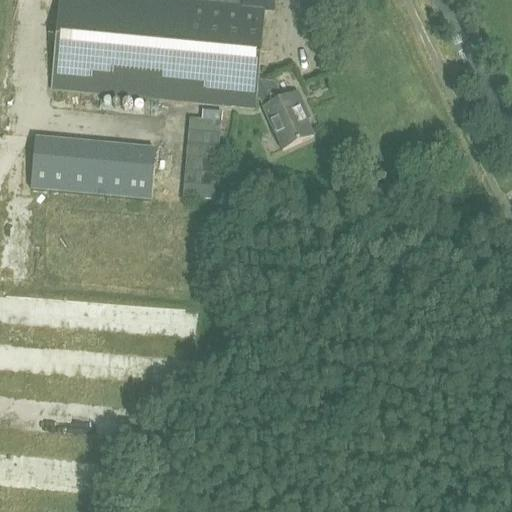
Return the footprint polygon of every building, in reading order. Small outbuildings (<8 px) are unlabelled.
[(257,83),(263,9),(272,10),(272,0),(242,0),(243,2),(221,0),(61,0),(54,90),(255,108),(256,92),(265,109),(285,150),(316,136),(304,110),(309,108),(301,92),(284,100),(274,84),(257,83)] [(223,124),(197,127),(199,140),(224,136),(223,124)] [(52,197),(159,201),(161,157),(53,154),(52,197)] [(411,179),(406,165),(390,171),(395,185),(411,179)] [(485,272),(488,276),(499,271),(497,267),(485,272)]
